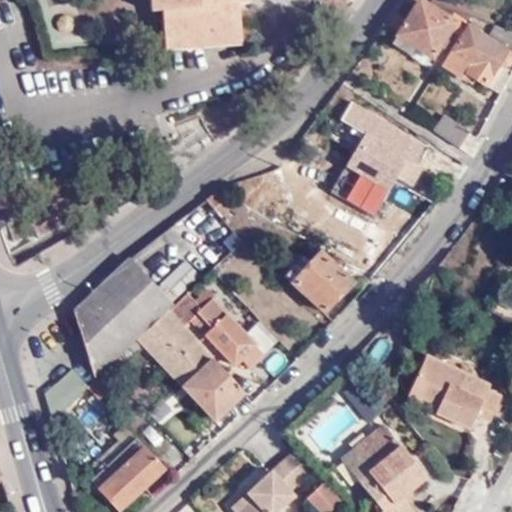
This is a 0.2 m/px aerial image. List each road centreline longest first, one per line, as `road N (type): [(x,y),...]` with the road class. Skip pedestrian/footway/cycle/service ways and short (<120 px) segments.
road 1 (residential): [(146,511),(400,281),(468,196),(511,116)]
road 2 (residential): [(0,310),(51,287),(283,124),(383,0)]
road 3 (primary): [(0,352),(46,511)]
